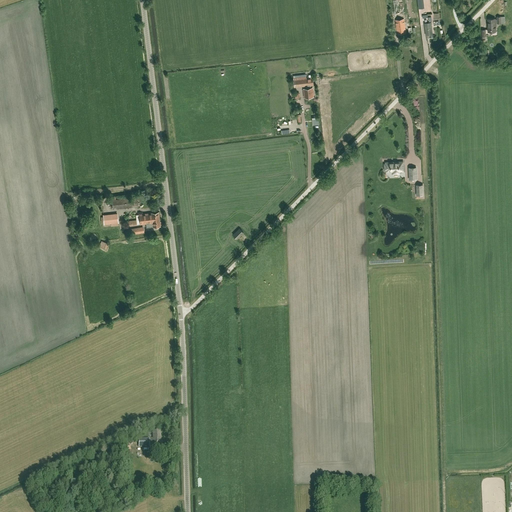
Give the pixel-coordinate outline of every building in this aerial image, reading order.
[(495,18),(487,19),(488,31),(496,30),(495,23),(499,23),(501,23),(501,17),(497,17),(497,19),(495,19),(495,18)] [(398,34),(406,33),(404,19),(396,20),(398,34)] [(311,97),(311,96),(313,96),(312,88),(311,88),(311,84),(314,84),(313,78),(294,80),(294,87),(305,86),(305,89),(304,89),(305,98),(311,97)] [(386,171),(393,171),(393,173),(399,173),(399,171),(403,171),(403,162),(386,162),(386,164),(385,164),(385,170),(386,170),(386,171)] [(113,209),(137,207),(136,197),(112,200),(113,209)] [(140,224),(145,223),(146,227),(160,226),(159,225),(160,225),(160,223),(159,223),(158,213),(139,215),(140,224)] [(104,223),(118,222),(117,214),(103,216),(104,223)] [(237,239),(244,233),(239,228),(233,235),(237,239)] [(153,443),(161,443),(160,431),(153,431),(153,439),(149,439),(139,439),(139,447),(149,447),(149,443),(153,442),(153,443)]
